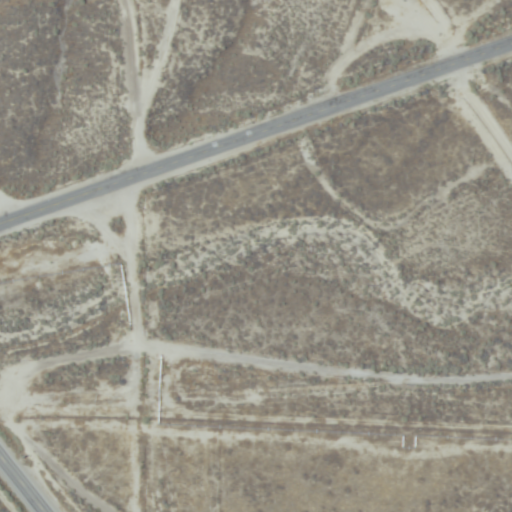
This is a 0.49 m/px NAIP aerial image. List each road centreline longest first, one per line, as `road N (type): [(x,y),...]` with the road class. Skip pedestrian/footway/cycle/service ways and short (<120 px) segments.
road 1 (tertiary): [(511,43),(0,224)]
road 2 (residential): [(146,173),(127,0)]
